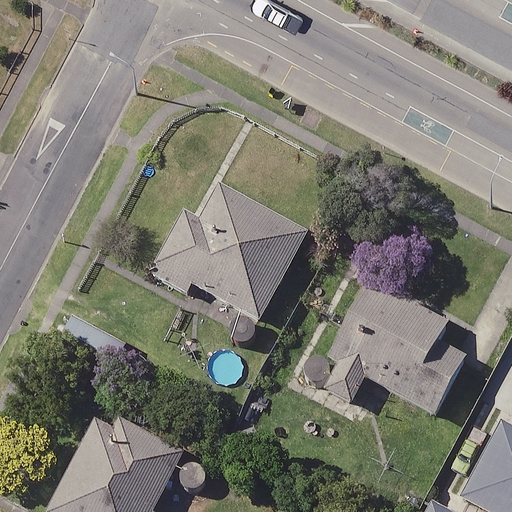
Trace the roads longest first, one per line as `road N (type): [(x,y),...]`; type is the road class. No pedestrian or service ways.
road 1 (residential): [(0,276),(144,0)]
road 2 (secondary): [(511,137),(255,0)]
